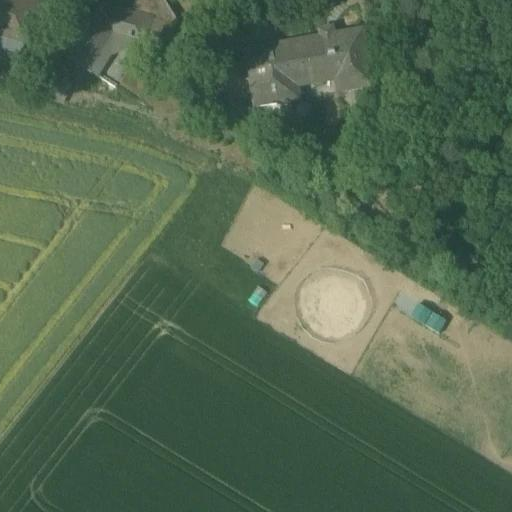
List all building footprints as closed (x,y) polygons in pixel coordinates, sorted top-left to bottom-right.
[(36,6),(14,0),(0,0),(0,37),(25,45),(36,6)] [(161,0),(140,0),(145,21),(181,31),(161,0)] [(102,9),(69,61),(115,90),(133,61),(108,46),(115,34),(128,37),(128,40),(134,41),(143,44),(142,47),(141,47),(140,53),(173,62),(193,50),(181,31),(145,21),(102,9)] [(362,33),(244,53),(254,109),(291,103),(288,85),(346,76),(349,94),(372,91),(362,33)] [(69,84),(59,77),(51,89),(60,96),(69,84)]
